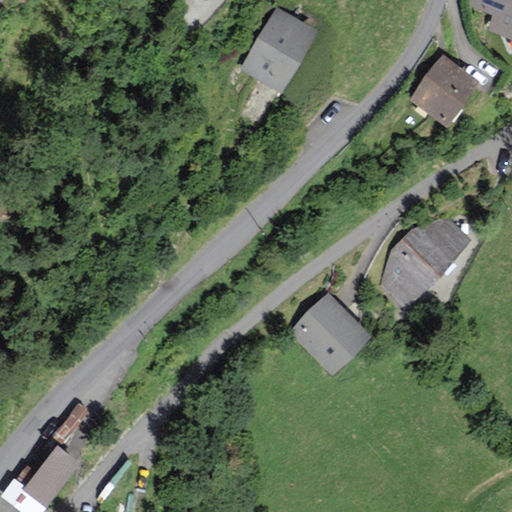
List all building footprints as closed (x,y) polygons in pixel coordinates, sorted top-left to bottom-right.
[(511,0),(471,0),(470,4),(495,14),(489,28),(511,37),(511,0)] [(317,32),(274,6),(238,67),(281,92),(317,32)] [(479,83),(439,54),(407,98),(446,127),(479,83)] [(471,239),(447,214),(412,227),(392,249),(382,285),(404,308),(471,239)] [(371,333),(328,292),(290,331),(333,372),(371,333)] [(76,399),(8,499),(27,511),(43,511),(81,458),(62,445),(88,407),(76,399)]
